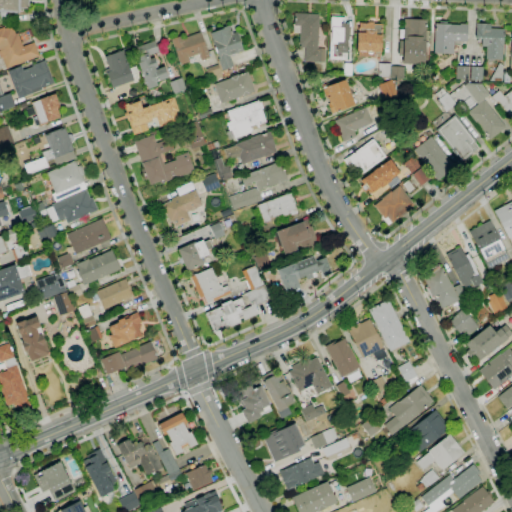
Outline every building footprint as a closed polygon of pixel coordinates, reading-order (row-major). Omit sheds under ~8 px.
[(19,13),(0,11),(0,0),(29,0),(29,9),(19,9),(19,13)] [(324,63),(315,62),(304,62),(305,48),(301,48),(301,44),(299,44),(299,33),(294,33),(294,13),(318,14),(318,17),(319,17),(317,48),(321,48),(321,49),(325,49),(324,63)] [(345,60),(329,59),(330,33),(331,33),(331,30),(330,30),(330,17),(345,17),(344,24),(349,24),(348,40),(347,40),(347,53),(345,53),(345,60)] [(424,65),(402,64),(402,56),(398,55),(399,40),(403,41),(403,37),(399,37),(399,30),(403,31),(404,19),(426,20),(424,65)] [(374,57),(358,56),(359,51),(356,51),(358,32),(359,32),(359,22),(368,23),(368,22),(373,22),(373,23),(382,24),(381,35),(382,35),(381,52),(380,54),(374,54),(374,57)] [(6,69),(2,58),(0,59),(0,28),(11,24),(15,34),(17,33),(23,46),(34,42),(39,56),(6,69)] [(453,53),(433,52),(435,24),(460,25),(460,24),(467,24),(466,42),(454,41),(453,53)] [(502,60),(486,59),(486,47),(481,46),(482,39),(476,39),(476,24),(490,24),(490,28),(503,29),(502,60)] [(220,71),(221,71),(218,59),(209,32),(229,25),(231,33),(237,32),(243,51),(229,55),(233,67),(227,69),(230,76),(223,78),(220,71)] [(180,65),(171,40),(180,36),(181,39),(200,32),(210,58),(201,61),(199,54),(188,58),(189,62),(180,65)] [(147,89),(146,85),(144,86),(142,79),(143,78),(136,58),(140,56),(136,45),(154,38),(159,52),(148,56),(149,59),(155,57),(158,66),(155,68),(155,69),(164,66),(168,78),(156,82),(157,85),(147,89)] [(112,88),(110,82),(108,83),(106,80),(109,79),(107,73),(106,74),(104,70),(109,68),(108,67),(106,68),(103,60),(105,59),(104,57),(105,53),(109,51),(112,53),(114,53),(115,49),(119,48),(121,49),(121,50),(123,49),(130,68),(136,66),(141,80),(134,82),(133,80),(112,88)] [(18,98),(7,71),(21,66),(22,70),(32,66),(32,65),(45,60),(54,83),(46,86),(46,87),(18,98)] [(389,77),(378,77),(378,63),(390,64),(389,77)] [(502,82),(489,81),(499,63),(502,65),(502,82)] [(223,78),(210,82),(205,68),(218,64),(220,71),(223,78)] [(390,78),(390,66),(403,67),(403,78),(390,78)] [(467,79),(456,78),(456,66),(468,66),(467,79)] [(482,80),(470,79),(471,66),(483,67),(482,80)] [(221,104),(214,84),(230,78),(230,77),(237,74),(238,75),(248,72),(255,91),(249,93),(249,94),(243,97),(243,96),(221,104)] [(173,95),(168,82),(182,78),(186,90),(173,95)] [(331,114),(327,103),(330,103),(328,98),(325,98),(322,88),(345,80),(354,106),(335,113),(335,112),(331,114)] [(384,99),(378,85),(391,80),(396,94),(384,99)] [(477,103),(463,86),(467,83),(481,84),(489,94),(477,103)] [(0,111),(0,86),(4,96),(9,93),(14,106),(0,111)] [(151,100),(148,94),(151,88),(161,93),(159,98),(157,98),(151,100)] [(511,118),(498,101),(495,103),(491,97),(499,90),(503,97),(511,91),(511,92),(511,118)] [(445,112),(436,100),(446,92),(455,104),(445,112)] [(39,125),(36,115),(25,119),(22,110),(33,106),(31,102),(55,93),(59,104),(55,105),(60,117),(39,125)] [(133,135),(128,121),(127,121),(125,113),(126,112),(124,105),(132,102),(133,103),(139,101),(142,109),(172,98),(180,120),(159,127),(155,117),(150,119),(151,121),(145,123),(148,130),(133,135)] [(489,140),(468,112),(483,100),(505,127),(489,140)] [(229,140),(226,132),(229,131),(226,123),(230,122),(227,111),(241,106),(241,107),(257,101),(258,103),(260,102),(262,108),(261,109),(265,122),(256,125),(257,128),(251,130),(252,132),(229,140)] [(343,142),(334,121),(365,107),(372,123),(353,131),(356,136),(343,142)] [(460,160),(436,130),(454,115),(475,142),(474,143),(478,148),(468,156),(466,155),(460,160)] [(191,150),(185,132),(189,131),(187,124),(197,121),(205,145),(191,150)] [(1,149),(0,146),(0,128),(7,126),(14,144),(1,149)] [(70,142),(76,158),(56,166),(53,158),(45,162),(41,152),(49,148),(44,135),(64,127),(67,135),(68,135),(69,135),(70,135),(71,135),(71,136),(72,136),(72,137),(72,138),(72,139),(72,140),(72,141),(71,141),(70,142)] [(242,165),(239,157),(227,161),(223,150),(234,145),(234,144),(239,143),(239,142),(259,134),(260,135),(269,131),(275,146),(274,146),(276,152),(270,154),(271,155),(264,157),(264,156),(242,165)] [(149,185),(147,179),(144,180),(140,170),(145,169),(144,167),(143,168),(133,142),(153,135),(156,143),(169,138),(173,149),(159,154),(163,164),(176,160),(175,157),(187,152),(194,172),(160,184),(159,181),(149,185)] [(438,181),(413,150),(430,137),(454,168),(438,181)] [(360,175),(355,168),(351,171),(343,160),(372,139),(385,157),(360,175)] [(411,174),(403,164),(413,156),(421,166),(411,174)] [(220,182),(212,160),(221,157),(224,166),(228,165),(232,178),(220,182)] [(370,194),(367,190),(364,192),(360,186),(363,184),(360,181),(389,159),(399,173),(389,180),(390,181),(381,188),(380,186),(370,194)] [(55,203),(51,194),(55,193),(46,173),(74,161),(77,167),(80,165),(84,174),(81,175),(84,182),(83,182),(86,190),(59,202),(59,201),(55,203)] [(256,189),(254,181),(243,186),(239,176),(280,161),(287,180),(258,191),(262,200),(233,211),(227,197),(240,192),(240,194),(254,189),(256,189)] [(420,186),(412,175),(422,167),(430,178),(420,186)] [(205,193),(200,179),(215,173),(220,187),(205,193)] [(409,193),(402,184),(407,180),(414,188),(409,193)] [(16,192),(14,185),(21,182),(24,190),(16,192)] [(388,226),(381,217),(382,216),(374,206),(382,199),(381,199),(390,191),(391,192),(399,186),(414,205),(408,209),(409,210),(400,217),(400,216),(388,226)] [(86,190),(90,198),(92,197),(97,210),(86,215),(88,221),(77,227),(74,221),(67,224),(65,219),(59,221),(51,205),(55,203),(59,201),(59,202),(86,190)] [(175,227),(172,221),(169,222),(161,205),(171,200),(170,199),(176,196),(177,196),(187,192),(187,193),(195,190),(202,205),(197,208),(196,209),(191,211),(190,211),(187,212),(190,220),(175,227)] [(264,223),(257,205),(290,193),(296,209),(297,213),(290,215),(289,214),(282,217),(281,214),(269,219),(270,221),(264,223)] [(38,211),(37,209),(35,210),(32,202),(35,200),(36,204),(42,202),(44,209),(38,211)] [(0,202),(4,201),(8,214),(0,217),(0,222),(1,225),(0,225),(0,202)] [(508,239),(494,211),(511,201),(511,244),(509,238),(508,239)] [(44,209),(47,215),(40,218),(38,211),(44,209)] [(75,255),(66,234),(101,218),(110,239),(75,255)] [(215,239),(208,225),(218,220),(219,222),(220,221),(224,229),(222,230),(225,235),(215,239)] [(284,255),(280,245),(279,245),(274,233),(276,233),(275,232),(306,220),(309,227),(311,226),(316,240),(312,242),(313,244),(301,249),(300,245),(295,246),(297,250),(284,255)] [(488,270),(469,232),(490,221),(509,259),(488,270)] [(41,242),(37,231),(53,224),(58,235),(41,242)] [(187,272),(177,250),(194,242),(195,244),(202,240),(203,243),(209,240),(212,247),(206,250),(208,254),(200,257),(203,264),(187,272)] [(15,262),(11,250),(17,248),(15,245),(24,242),(29,257),(15,262)] [(465,287),(464,284),(462,285),(446,255),(460,247),(464,256),(467,254),(482,282),(474,287),(472,283),(465,287)] [(83,286),(77,271),(78,271),(75,264),(87,259),(88,260),(112,250),(120,269),(83,286)] [(260,271),(254,257),(265,252),(271,267),(260,271)] [(62,269),(57,258),(69,253),(74,264),(62,269)] [(283,289),(279,278),(295,272),(292,264),(313,256),(315,262),(325,257),(332,273),(323,277),(320,270),(296,279),(299,286),(292,288),(291,285),(283,289)] [(0,300),(0,269),(14,265),(15,267),(26,263),(30,275),(19,279),(24,292),(0,300)] [(250,290),(242,271),(255,266),(263,284),(250,290)] [(439,310),(433,299),(431,300),(425,288),(427,287),(421,274),(438,266),(439,269),(442,268),(452,288),(459,284),(466,296),(439,310)] [(206,304),(202,296),(199,298),(190,276),(211,268),(219,286),(221,285),(222,288),(227,285),(231,294),(206,304)] [(69,279),(66,273),(73,270),(75,276),(69,279)] [(41,300),(35,281),(59,272),(66,291),(41,300)] [(96,301),(99,300),(96,292),(125,278),(128,284),(126,285),(132,297),(103,310),(103,308),(99,310),(96,301)] [(73,299),(65,283),(73,279),(75,285),(78,284),(82,294),(73,299)] [(511,300),(507,303),(499,287),(511,279),(511,300)] [(213,332),(205,314),(222,307),(221,306),(231,302),(240,298),(244,306),(239,308),(240,310),(251,306),(245,293),(264,285),(270,299),(255,306),(258,314),(244,320),(243,316),(238,318),(241,323),(230,327),(229,325),(213,332)] [(58,315),(73,310),(66,291),(52,296),(58,315)] [(493,314),(487,302),(490,301),(488,297),(497,292),(499,296),(501,295),(507,308),(493,314)] [(390,351),(368,309),(377,305),(378,306),(380,305),(379,304),(387,300),(409,342),(390,351)] [(84,329),(80,320),(82,319),(77,308),(87,304),(96,324),(84,329)] [(467,337),(463,331),(459,334),(450,321),(453,319),(452,318),(457,314),(456,314),(463,308),(478,328),(467,337)] [(114,348),(108,336),(111,334),(108,329),(109,328),(109,327),(118,322),(117,321),(124,317),(127,315),(128,316),(136,312),(141,323),(139,323),(141,326),(138,328),(142,336),(129,341),(114,348)] [(31,361),(27,351),(24,352),(20,343),(23,342),(15,323),(24,320),(25,321),(35,316),(40,327),(36,328),(39,335),(41,334),(44,342),(45,342),(49,351),(47,355),(31,361)] [(377,362),(373,353),(362,358),(347,329),(359,323),(360,324),(369,319),(383,347),(382,348),(387,357),(377,362)] [(479,361),(475,356),(471,359),(465,352),(469,349),(465,344),(488,325),(494,332),(499,328),(500,329),(505,325),(511,333),(506,337),(507,338),(479,361)] [(90,342),(85,332),(97,326),(102,337),(90,342)] [(350,383),(346,376),(344,377),(343,376),(341,377),(325,347),(335,341),(336,343),(345,338),(360,367),(358,368),(358,370),(361,377),(350,383)] [(107,375),(100,360),(118,351),(119,355),(150,341),(158,359),(127,373),(124,367),(107,375)] [(22,410),(19,408),(18,404),(14,406),(13,404),(6,406),(0,389),(0,372),(1,372),(1,373),(7,371),(6,368),(7,368),(5,360),(0,361),(0,346),(9,343),(13,357),(15,357),(18,365),(17,366),(30,405),(28,408),(22,410)] [(511,375),(494,390),(478,371),(500,353),(501,354),(509,348),(511,352),(511,375)] [(299,392),(289,372),(293,370),(291,367),(308,358),(309,361),(316,358),(331,387),(317,394),(312,385),(299,392)] [(406,387),(403,383),(405,382),(397,368),(408,362),(416,376),(416,377),(417,379),(406,387)] [(281,419),(277,412),(278,412),(260,377),(272,371),(276,377),(280,375),(294,403),(287,407),(291,414),(281,419)] [(374,394),(369,383),(381,376),(387,388),(374,394)] [(342,398),(335,386),(343,381),(350,393),(342,398)] [(247,424),(241,411),(244,409),(243,407),(242,408),(240,403),(238,403),(233,393),(242,389),(242,388),(249,384),(252,390),(260,386),(269,405),(262,409),(263,411),(258,413),(260,417),(247,424)] [(391,435),(383,425),(394,417),(387,409),(397,402),(420,384),(433,401),(415,415),(416,416),(391,435)] [(511,404),(506,409),(497,397),(511,385),(511,404)] [(306,422),(300,409),(312,404),(314,409),(321,406),(324,413),(306,422)] [(419,453),(412,445),(421,438),(418,434),(415,437),(409,430),(435,410),(450,428),(419,453)] [(175,455),(169,443),(171,441),(167,433),(163,435),(158,425),(181,412),(187,423),(184,425),(188,433),(190,432),(197,444),(189,448),(188,445),(181,448),(183,451),(175,455)] [(370,437),(361,425),(371,417),(380,429),(370,437)] [(274,462),(263,439),(267,437),(266,435),(281,428),(281,429),(294,424),(303,445),(297,448),(299,451),(274,462)] [(314,449),(309,438),(332,428),(337,438),(334,439),(334,440),(314,449)] [(422,470),(416,462),(428,452),(427,451),(449,434),(464,453),(442,470),(439,465),(438,466),(433,461),(422,470)] [(325,457),(321,449),(345,438),(349,446),(325,457)] [(147,475),(140,463),(129,469),(117,446),(118,445),(118,444),(127,439),(128,440),(129,439),(131,443),(136,441),(137,444),(140,442),(143,446),(148,444),(149,445),(150,445),(162,467),(147,475)] [(97,497),(112,490),(109,483),(114,481),(99,449),(79,459),(97,497)] [(171,481),(157,454),(168,449),(182,475),(171,481)] [(287,491),(278,472),(311,457),(314,466),(319,464),(323,474),(287,491)] [(40,492),(47,489),(52,501),(73,491),(58,461),(32,474),(40,492)] [(458,499),(452,492),(440,501),(444,506),(436,511),(423,511),(429,508),(420,497),(449,475),(453,480),(473,464),(479,473),(477,475),(481,481),(458,499)] [(212,481),(192,490),(185,473),(204,465),(207,470),(209,469),(212,474),(209,475),(212,481)] [(429,485),(426,488),(419,480),(422,478),(422,477),(431,469),(438,478),(429,485)] [(173,488),(182,484),(185,489),(174,494),(175,494),(169,497),(167,492),(164,493),(163,489),(162,490),(157,480),(167,475),(173,488)] [(375,492),(352,502),(346,488),(369,477),(375,492)] [(142,506),(133,491),(150,481),(159,497),(142,506)] [(316,511),(297,511),(291,498),(326,482),(328,485),(330,484),(334,491),(331,492),(336,503),(316,511)] [(480,511),(451,511),(450,510),(462,502),(462,501),(482,486),(486,492),(488,491),(491,496),(490,497),(494,502),(480,511)] [(385,509),(378,495),(387,490),(394,505),(385,509)] [(181,511),(220,511),(215,492),(179,502),(181,511)] [(136,502),(132,493),(118,499),(123,510),(128,508),(128,506),(136,502)] [(352,511),(350,506),(365,500),(366,501),(371,498),(376,511),(352,511)] [(415,511),(410,504),(417,499),(422,507),(415,511)] [(83,511),(78,500),(55,511),(83,511)]
